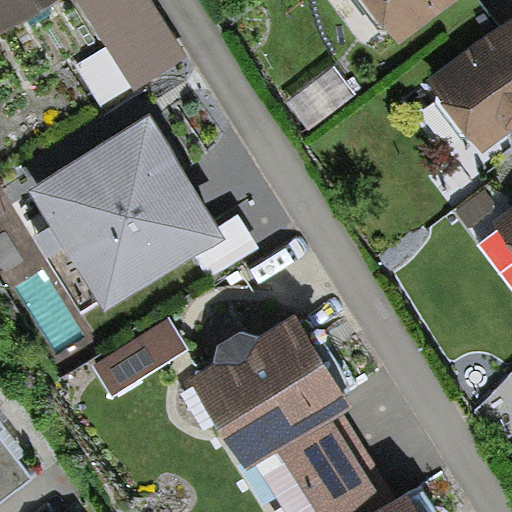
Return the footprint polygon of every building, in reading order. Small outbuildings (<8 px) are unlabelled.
[(0,0),(0,23),(3,27),(44,0),(75,0),(135,90),(189,55),(152,0),(0,0)] [(364,0),(398,47),(462,0),(364,0)] [(511,19),(427,83),(482,153),(511,131),(511,19)] [(53,226),(34,238),(82,313),(100,301),(109,315),(195,258),(226,239),(219,228),(146,115),(30,190),(53,226)] [(239,216),(219,228),(226,239),(195,258),(208,279),(259,248),(239,216)] [(511,217),(496,230),(500,234),(481,250),(511,287),(511,217)] [(217,365),(192,379),(248,466),(254,462),(286,511),(420,511),(408,493),(390,504),(368,471),(377,465),(343,412),(352,406),(322,359),(295,316),(259,339),(243,335),(218,348),(217,365)] [(170,317),(93,364),(113,395),(189,348),(170,317)] [(0,434),(0,498),(31,476),(0,434)]
